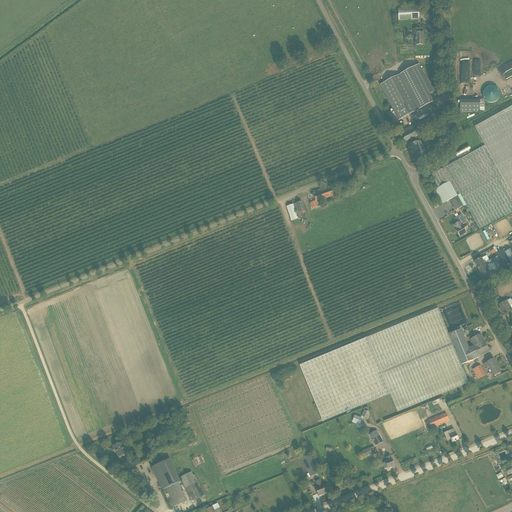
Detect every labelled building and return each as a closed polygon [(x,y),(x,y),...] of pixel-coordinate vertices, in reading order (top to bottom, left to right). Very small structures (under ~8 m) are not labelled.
[(399,20),(419,19),(419,8),(398,9),(399,20)] [(415,45),(423,45),(423,38),(424,37),(423,33),(420,33),(420,29),(414,29),(414,37),(415,37),(415,45)] [(380,84),(399,120),(433,102),(429,94),(433,93),(419,65),(380,84)] [(484,102),(499,101),(499,86),(483,86),(484,102)] [(479,100),(460,100),(459,112),(479,112),(479,100)] [(511,106),(482,123),(474,127),(484,146),(467,155),(431,175),(438,188),(435,190),(443,204),(450,200),(456,210),(466,205),(479,230),(511,211),(511,106)] [(429,117),(401,131),(403,135),(398,137),(402,144),(410,139),(413,144),(410,145),(414,152),(416,151),(418,155),(426,151),(423,145),(419,147),(417,142),(416,142),(414,137),(422,134),(422,133),(434,127),(429,117)] [(331,185),(313,192),(316,201),(319,200),(335,195),(331,185)] [(298,218),(306,215),(302,201),(293,204),(298,218)] [(286,206),(291,221),(298,219),(293,204),(286,206)] [(472,221),(469,224),(474,231),(477,229),(472,221)] [(464,226),(461,222),(454,226),(457,230),(456,231),(459,237),(466,233),(465,230),(468,228),(466,225),(464,226)] [(506,248),(503,249),(496,253),(504,267),(511,263),(505,253),(507,252),(506,251),(507,250),(506,248)] [(487,269),(489,268),(485,260),(483,261),(481,258),(474,262),(481,276),(488,272),(487,269)] [(510,306),(511,305),(511,301),(510,299),(507,301),(499,305),(500,308),(499,309),(502,314),(503,313),(504,314),(511,309),(510,306)] [(322,422),(390,394),(397,412),(468,383),(438,309),(366,338),(299,366),(322,422)] [(484,341),(473,347),(468,348),(461,330),(449,335),(461,365),(478,358),(490,352),(484,341)] [(480,334),(469,340),(473,347),(484,341),(480,334)] [(501,373),(493,359),(483,364),(485,369),(489,367),(494,377),(501,373)] [(475,368),(472,370),(477,380),(485,375),(480,366),(475,368)] [(427,419),(428,421),(431,429),(449,421),(446,413),(431,420),(430,418),(427,419)] [(450,440),(452,443),(459,440),(456,434),(454,429),(444,433),(447,441),(450,440)] [(382,442),(377,431),(369,435),(375,446),(382,442)] [(119,458),(123,456),(126,455),(121,443),(113,446),(115,451),(116,451),(119,458)] [(369,448),(360,452),(363,457),(372,453),(369,448)] [(496,470),(501,467),(491,450),(486,453),(496,470)] [(183,454),(172,459),(192,501),(204,495),(195,477),(194,477),(183,454)] [(301,459),(310,477),(318,473),(309,455),(301,459)] [(382,464),(385,469),(387,468),(388,469),(394,466),(392,459),(391,459),(390,456),(386,458),(387,461),(385,462),(382,464)] [(153,468),(171,508),(186,501),(183,495),(177,483),(180,482),(170,460),(167,462),(153,468)] [(315,489),(318,496),(325,493),(322,486),(320,480),(315,482),(318,488),(315,489)]
